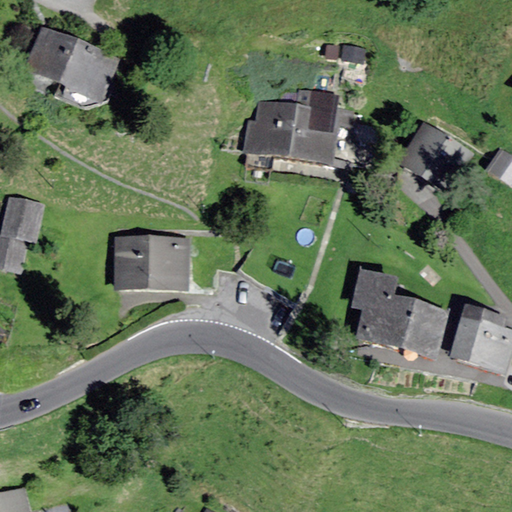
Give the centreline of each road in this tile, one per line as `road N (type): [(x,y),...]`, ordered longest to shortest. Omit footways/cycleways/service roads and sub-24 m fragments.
road 1 (secondary): [(511,431),(373,408),(327,395),(244,350),(175,337),(0,417)]
road 2 (track): [(347,173),(311,283),(271,365)]
